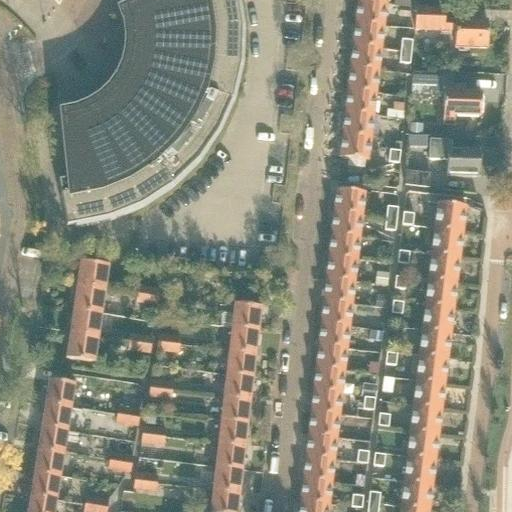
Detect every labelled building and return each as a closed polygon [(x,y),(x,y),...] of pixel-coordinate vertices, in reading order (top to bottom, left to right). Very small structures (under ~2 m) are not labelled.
[(140,0),(125,8),(130,23),(133,38),(132,53),(129,69),(115,93),(103,104),(91,113),(77,118),(61,121),(67,182),(58,184),(60,196),(60,197),(66,229),(105,221),(109,220),(138,208),(142,206),(168,189),(171,187),(194,165),(197,162),(215,136),(217,133),(230,104),(231,100),(238,69),(238,65),(239,30),(234,0),(140,0)] [(409,11),(410,0),(393,0),(393,9),(409,11)] [(358,3),(355,25),(382,28),(385,6),(358,3)] [(444,10),(415,9),(415,33),(443,34),(444,23),(444,10)] [(486,51),(487,25),(444,23),(443,34),(454,34),(454,50),(486,51)] [(355,25),(352,47),(380,50),(382,28),(355,25)] [(402,37),(400,53),(411,54),(412,38),(402,37)] [(352,47),(350,70),(377,73),(380,50),(352,47)] [(405,66),(406,55),(393,54),(392,64),(405,66)] [(350,70),(347,92),(375,95),(377,73),(350,70)] [(440,76),(419,75),(410,75),(410,86),(440,87),(440,76)] [(480,118),(481,95),(463,94),(463,89),(444,88),(443,126),(453,127),(453,116),(480,118)] [(347,92),(345,114),(372,117),(375,95),(347,92)] [(386,118),(403,120),(404,112),(387,110),(386,118)] [(345,114),(342,136),(370,140),(372,117),(345,114)] [(409,125),(409,135),(422,136),(422,126),(409,125)] [(370,140),(342,136),(340,159),(367,162),(370,140)] [(446,178),(477,179),(478,152),(448,151),(448,140),(433,140),(432,162),(446,163),(446,178)] [(405,186),(428,188),(430,173),(407,170),(405,186)] [(336,192),(333,214),(360,218),(363,195),(336,192)] [(455,200),(426,196),(425,204),(454,208),(455,200)] [(436,206),(433,231),(461,234),(464,209),(436,206)] [(333,214),(331,237),(358,240),(360,218),(333,214)] [(461,234),(433,231),(430,256),(458,260),(461,234)] [(381,243),(393,245),(394,237),(382,236),(381,243)] [(331,237),(328,259),(355,262),(358,240),(331,237)] [(376,263),(389,265),(390,255),(377,253),(376,263)] [(458,260),(430,256),(427,282),(455,285),(458,260)] [(328,259),(326,281),(353,284),(355,262),(328,259)] [(76,286),(103,290),(107,266),(79,262),(76,286)] [(366,286),(387,288),(388,275),(380,275),(380,280),(367,278),(366,286)] [(173,279),(166,278),(164,292),(171,293),(173,279)] [(326,281),(323,303),(350,307),(353,284),(326,281)] [(455,285),(427,282),(424,307),(452,310),(455,285)] [(100,315),(103,290),(76,286),(72,311),(100,315)] [(136,295),(157,298),(158,291),(137,288),(136,295)] [(156,306),(157,298),(136,295),(135,302),(156,306)] [(376,295),(375,307),(384,309),(386,297),(376,295)] [(163,297),(161,314),(173,316),(175,299),(163,297)] [(323,303),(321,326),(348,329),(350,307),(323,303)] [(233,329),(259,332),(262,309),(236,306),(233,329)] [(452,310),(424,307),(421,332),(449,336),(452,310)] [(97,339),(100,315),(72,311),(69,335),(97,339)] [(321,326),(318,348),(345,351),(348,329),(321,326)] [(230,352),(256,355),(259,332),(233,329),(230,352)] [(387,341),(400,343),(402,331),(388,329),(387,341)] [(382,334),(370,332),(369,343),(381,344),(382,334)] [(449,336),(421,332),(418,358),(446,361),(449,336)] [(93,363),(97,339),(69,335),(65,359),(93,363)] [(128,345),(150,348),(151,339),(129,336),(128,345)] [(156,345),(178,348),(179,339),(157,337),(156,345)] [(149,356),(150,348),(128,345),(127,353),(149,356)] [(177,356),(178,348),(156,345),(155,354),(177,356)] [(345,351),(318,348),(316,370),(343,373),(345,351)] [(253,379),(256,355),(230,352),(227,375),(253,379)] [(446,361),(418,358),(415,383),(443,386),(446,361)] [(370,365),(368,376),(375,377),(377,366),(370,365)] [(316,370),(313,392),(340,396),(343,373),(316,370)] [(224,399),(250,402),(253,379),(227,375),(224,399)] [(383,380),(381,395),(392,396),(393,381),(383,380)] [(43,404),(69,408),(73,385),(47,381),(43,404)] [(149,391),(170,393),(172,385),(150,382),(149,391)] [(415,383),(412,408),(439,412),(443,386),(415,383)] [(373,400),(374,391),(364,389),(363,398),(373,400)] [(169,402),(170,393),(149,391),(148,399),(169,402)] [(313,392),(310,415),(337,418),(340,396),(313,392)] [(222,422),(247,425),(250,402),(224,399),(222,422)] [(40,427),(66,431),(69,408),(43,404),(40,427)] [(439,412),(412,408),(409,434),(436,437),(439,412)] [(118,411),(117,417),(138,420),(139,414),(118,411)] [(146,415),(144,427),(154,428),(155,416),(146,415)] [(310,415),(308,437),(335,440),(337,418),(310,415)] [(138,420),(117,417),(116,423),(136,427),(138,420)] [(222,422),(219,445),(245,448),(247,425),(222,422)] [(36,451),(62,454),(66,431),(40,427),(36,451)] [(141,437),(165,440),(166,431),(142,429),(141,437)] [(436,437),(409,434),(406,459),(433,462),(436,437)] [(164,449),(165,440),(141,437),(140,446),(164,449)] [(308,437),(305,459),(332,462),(335,440),(308,437)] [(216,468),(242,471),(245,448),(219,445),(216,468)] [(33,474),(59,478),(62,454),(36,451),(33,474)] [(111,456),(110,463),(130,466),(131,459),(111,456)] [(358,456),(357,466),(365,466),(366,457),(358,456)] [(305,459),(303,482),(330,485),(332,462),(305,459)] [(433,462),(406,459),(403,484),(430,488),(433,462)] [(130,466),(110,463),(109,470),(129,473),(130,466)] [(216,468),(213,491),(239,494),(242,471),(216,468)] [(29,497),(55,501),(59,478),(33,474),(29,497)] [(134,475),(134,483),(156,486),(157,478),(134,475)] [(352,486),(363,487),(364,478),(353,477),(352,486)] [(303,482),(300,504),(327,507),(330,485),(303,482)] [(156,486),(134,483),(133,492),(155,495),(156,486)] [(427,511),(430,488),(403,484),(400,510),(419,511),(427,511)] [(236,511),(239,494),(213,491),(210,511),(236,511)] [(53,511),(55,501),(29,497),(27,511),(53,511)] [(85,506),(106,510),(107,502),(86,499),(85,506)]
